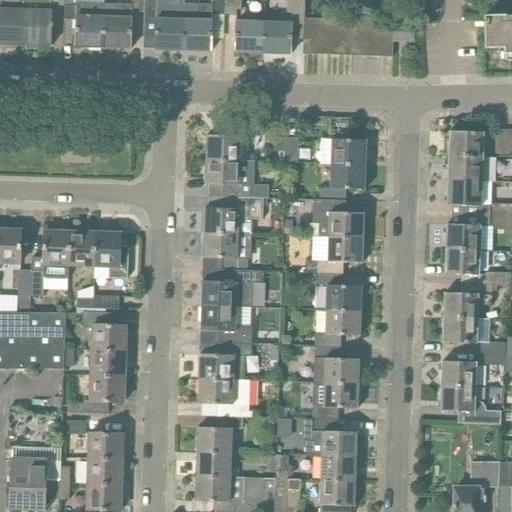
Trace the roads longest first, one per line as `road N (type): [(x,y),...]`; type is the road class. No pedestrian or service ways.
road 1 (residential): [(398,511),(408,98)]
road 2 (residential): [(154,511),(163,199)]
road 3 (residential): [(408,98),(169,94)]
road 4 (residential): [(0,90),(169,94)]
road 5 (residential): [(163,199),(0,193)]
